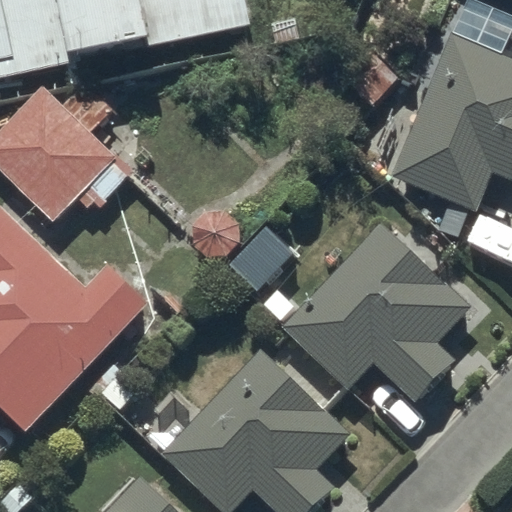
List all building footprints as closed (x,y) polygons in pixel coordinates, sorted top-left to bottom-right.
[(0,0),(0,72),(1,72),(4,89),(78,73),(62,0),(0,0)] [(66,0),(82,72),(256,34),(248,0),(66,0)] [(398,186),(483,222),(499,183),(511,188),(511,66),(458,44),(398,186)] [(0,146),(0,172),(60,230),(122,166),(50,96),(0,146)] [(0,413),(34,445),(156,315),(116,277),(95,299),(8,219),(0,227),(0,413)] [(220,226),(218,226),(216,226),(214,226),(211,227),(209,227),(207,228),(206,230),(204,231),(202,232),(201,234),(199,235),(198,237),(197,239),(196,241),(195,243),(195,245),(194,247),(194,249),(194,252),(194,254),(195,256),(195,258),(196,260),(197,262),(198,264),(199,266),(201,267),(202,269),(204,270),(205,271),(207,272),(209,273),(211,274),(213,275),(216,275),(218,275),(220,275),(222,275),(224,275),(226,274),(228,273),(230,273),(232,271),(234,270),(236,269),(237,267),(238,266),(240,264),(241,262),(242,260),(243,258),(243,256),(243,254),(244,252),(244,249),(243,247),(243,245),(243,243),(242,241),(241,239),(240,237),(239,235),(237,234),(236,232),(234,231),(232,230),(230,229),(228,228),(226,227),(224,226),(222,226),(220,226)] [(380,374),(421,412),(461,368),(444,353),(478,317),(387,233),(289,339),(356,400),(380,374)] [(248,511),(260,500),(272,511),(325,511),(341,495),(324,479),(357,444),(267,360),(168,465),(219,511),(248,511)] [(121,511),(174,511),(146,485),(121,511)]
